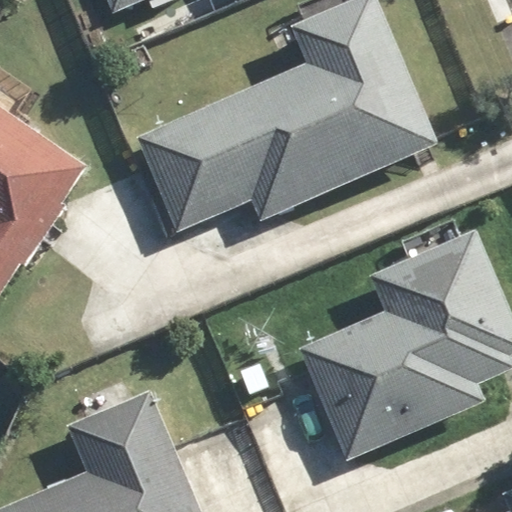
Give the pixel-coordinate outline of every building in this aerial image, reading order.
[(157,0),(106,0),(115,18),(157,0)] [(139,145),(178,237),(252,206),(262,229),(440,155),(374,0),(371,0),(293,33),(310,73),(139,145)] [(63,211),(87,174),(0,118),(0,306),(23,272),(28,275),(68,214),(63,211)] [(303,353),(352,469),(488,412),(477,387),(511,372),(511,314),(479,237),(372,282),(387,318),(303,353)] [(198,511),(148,398),(67,434),(86,476),(4,511),(198,511)]
